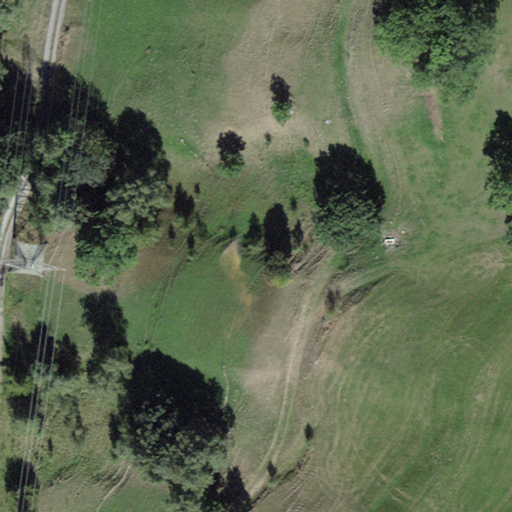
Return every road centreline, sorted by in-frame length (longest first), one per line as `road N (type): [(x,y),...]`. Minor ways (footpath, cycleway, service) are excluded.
road 1 (track): [(234,511),(288,433),(305,309),(389,267),(347,128),(340,0)]
road 2 (track): [(0,256),(59,0)]
